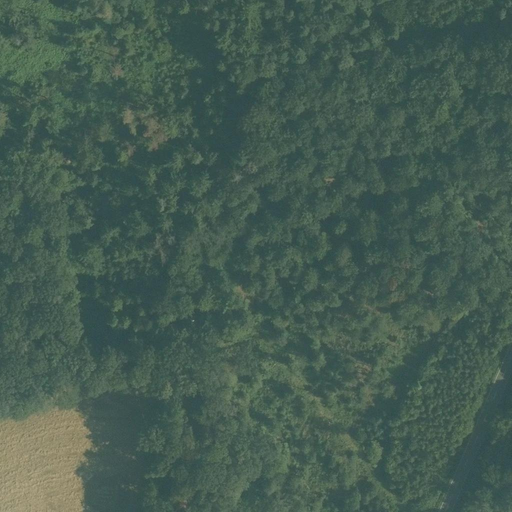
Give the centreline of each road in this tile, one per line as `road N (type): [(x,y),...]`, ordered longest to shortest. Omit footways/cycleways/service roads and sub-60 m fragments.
road 1 (track): [(407,511),(195,258)]
road 2 (secondary): [(444,511),(511,354)]
